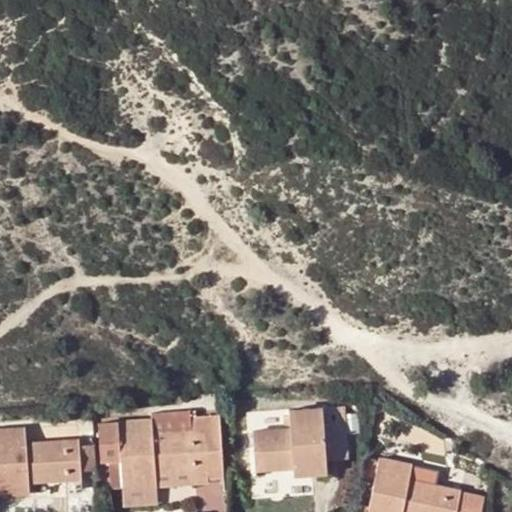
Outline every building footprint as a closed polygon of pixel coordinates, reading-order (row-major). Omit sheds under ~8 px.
[(342,427),(340,406),(289,410),(290,413),(283,413),(284,427),(252,430),(255,468),(292,466),(293,473),(326,471),(323,429),(342,427)] [(151,414),(152,418),(153,434),(205,430),(208,468),(208,480),(224,479),(219,415),(191,417),(190,410),(151,414)] [(208,468),(205,430),(153,434),(152,418),(119,420),(122,485),(144,484),(143,472),(155,471),(208,468)] [(81,477),(79,438),(26,442),(25,427),(0,428),(0,494),(19,494),(18,482),(63,478),(81,477)] [(454,511),(459,491),(408,480),(411,464),(380,457),(379,460),(369,458),(365,474),(376,476),(368,511),(454,511)] [(208,468),(155,471),(155,483),(155,487),(209,484),(208,480),(208,468)] [(155,483),(155,471),(143,472),(144,484),(155,483)] [(64,491),(63,478),(18,482),(19,494),(64,491)] [(155,487),(155,483),(144,484),(122,485),(123,507),(156,504),(155,487)]
